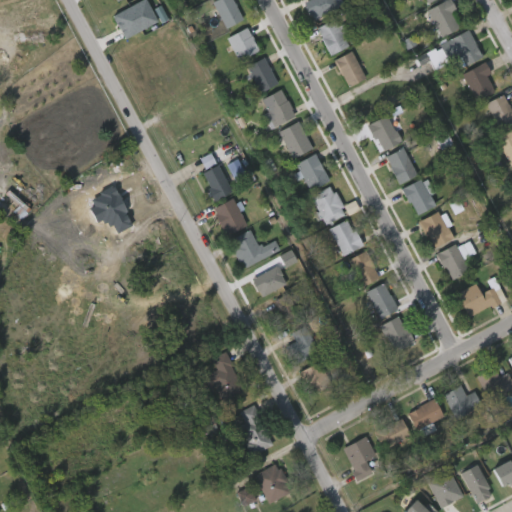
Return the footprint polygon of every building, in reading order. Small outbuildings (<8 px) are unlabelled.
[(158,23),(146,0),(142,0),(111,16),(124,40),(158,23)] [(210,0),(231,0),(240,19),(222,27),(210,0)] [(322,0),(328,12),(309,21),(299,0),(322,0)] [(438,35),(423,8),(438,0),(445,0),(458,24),(438,35)] [(326,54),(313,27),(332,17),(345,45),(326,54)] [(237,60),(224,37),(243,26),(256,48),(237,60)] [(478,55),(460,65),(446,38),(464,28),(478,55)] [(330,59),(348,49),(363,76),(345,86),(330,59)] [(275,82),(258,92),(243,66),(260,56),(275,82)] [(480,61),(494,87),(473,99),(459,73),(480,61)] [(257,98),(278,88),(291,115),(270,126),(257,98)] [(481,102),(498,93),(511,119),(496,128),(481,102)] [(397,140),(379,151),(364,124),(383,114),(397,140)] [(308,148),(288,157),(276,129),(296,120),(308,148)] [(492,138),(511,126),(511,161),(508,164),(492,138)] [(396,183),(381,156),(399,147),(413,173),(396,183)] [(229,190),(211,200),(197,172),(204,169),(198,158),(210,152),(229,190)] [(326,180),(307,190),(293,162),(312,153),(326,180)] [(430,207),(411,214),(400,186),(418,179),(430,207)] [(339,217),(317,222),(311,192),(333,187),(339,217)] [(244,224),(223,234),(209,208),(230,197),(244,224)] [(462,211),(458,200),(449,204),(453,215),(462,211)] [(431,247),(416,221),(434,211),(448,237),(431,247)] [(340,255),(326,228),(344,218),(358,245),(340,255)] [(242,268),(227,244),(250,229),(265,253),(242,268)] [(432,254),(449,243),(466,269),(449,280),(432,254)] [(359,286),(344,259),(361,250),(375,277),(359,286)] [(286,286),(278,267),(251,278),(259,297),(286,286)] [(394,307),(377,317),(362,291),(379,281),(394,307)] [(497,301),(463,316),(452,292),(472,283),(476,293),(490,286),(497,301)] [(299,321),(277,330),(270,312),(275,310),(270,298),(286,291),(299,321)] [(378,323),(397,314),(409,342),(390,351),(378,323)] [(294,363),(285,349),(294,343),(288,334),(300,326),(315,348),(294,363)] [(204,374),(214,370),(209,357),(225,350),(242,390),(216,401),(204,374)] [(296,371),(316,359),(330,382),(310,393),(296,371)] [(496,376),(504,372),(511,386),(488,398),(475,373),(490,365),(496,376)] [(472,390),(479,404),(451,416),(440,392),(457,384),(462,394),(472,390)] [(412,430),(403,413),(429,398),(439,415),(412,430)] [(237,410),(251,404),(270,444),(251,453),(237,424),(242,421),(237,410)] [(383,447),(373,431),(397,417),(407,433),(383,447)] [(354,479),(340,445),(364,435),(372,455),(364,458),(370,473),(354,479)] [(485,470),(506,458),(511,468),(511,477),(494,487),(485,470)] [(252,473),(276,463),(288,491),(264,501),(252,473)] [(457,471),(474,463),(490,493),(472,502),(457,471)] [(426,482),(440,509),(462,497),(449,471),(426,482)] [(236,492),(242,507),(255,502),(249,487),(236,492)] [(398,511),(396,509),(410,496),(425,511),(398,511)]
